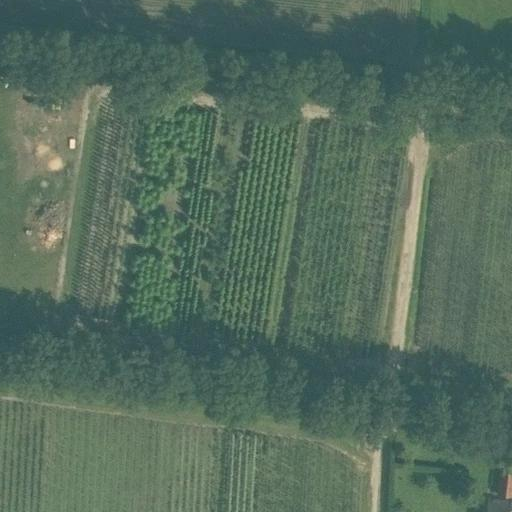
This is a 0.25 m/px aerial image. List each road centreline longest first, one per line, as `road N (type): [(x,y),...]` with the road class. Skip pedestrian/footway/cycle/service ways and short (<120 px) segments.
road 1 (track): [(420,94),(0,45)]
road 2 (track): [(376,511),(378,421),(420,94)]
